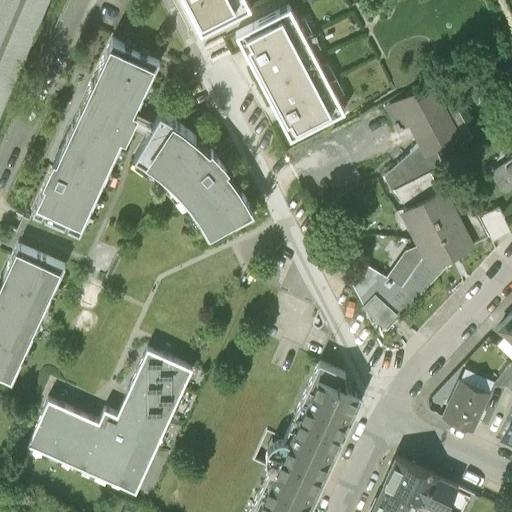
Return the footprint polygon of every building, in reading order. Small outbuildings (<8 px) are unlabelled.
[(0,0),(0,107),(45,0),(0,0)] [(183,0),(201,33),(251,8),(246,0),(183,0)] [(289,4),(235,31),(290,139),(344,111),(289,4)] [(148,131),(152,125),(133,115),(159,60),(111,38),(91,82),(51,169),(31,211),(79,233),(129,125),(130,122),(148,131)] [(391,189),(393,189),(430,170),(432,175),(447,167),(449,165),(449,163),(449,160),(445,153),(472,136),(450,94),(439,101),(433,89),(417,97),(413,89),(384,105),(397,131),(411,124),(420,142),(383,174),(391,189)] [(177,123),(160,111),(152,125),(148,131),(134,156),(154,169),(170,184),(184,199),(196,215),(207,236),(254,213),(242,191),(237,194),(228,182),(220,172),(226,167),(210,150),(205,155),(191,142),(196,137),(177,123)] [(511,161),(510,163),(507,159),(491,172),(506,190),(511,185),(511,161)] [(393,189),(406,206),(439,189),(432,175),(430,170),(393,189)] [(471,243),(471,242),(455,210),(443,187),(439,189),(406,206),(402,208),(402,209),(405,208),(409,216),(412,214),(425,240),(435,261),(436,260),(440,267),(450,259),(451,261),(458,257),(455,251),(471,243)] [(471,202),(455,210),(471,242),(487,234),(478,216),(471,202)] [(498,206),(478,216),(487,234),(489,237),(509,227),(498,206)] [(364,305),(384,324),(393,313),(396,316),(440,267),(436,260),(435,261),(425,240),(404,250),(385,276),(365,264),(352,279),(357,284),(354,286),(369,299),(364,305)] [(0,374),(11,380),(21,359),(16,357),(20,347),(25,349),(33,333),(28,331),(38,308),(43,310),(50,294),(46,292),(50,282),(55,284),(65,264),(17,242),(3,275),(8,278),(0,295),(0,374)] [(511,311),(498,326),(506,334),(511,339),(511,311)] [(511,339),(506,334),(496,344),(511,358),(511,339)] [(47,393),(26,439),(135,488),(192,365),(146,344),(116,410),(104,404),(98,417),(47,393)] [(511,358),(496,380),(511,387),(511,358)] [(252,458),(269,466),(247,511),(307,511),(316,495),(335,453),(351,417),(351,408),(350,399),(347,390),(346,384),(345,378),(345,371),(319,359),(282,436),(266,428),(252,458)] [(459,378),(442,415),(471,428),(488,391),(459,378)] [(511,439),(511,408),(500,434),(511,439)] [(396,455),(383,481),(428,502),(443,509),(444,507),(454,511),(460,511),(468,494),(453,487),(455,482),(396,455)] [(383,481),(372,506),(384,511),(423,511),(428,502),(383,481)]
